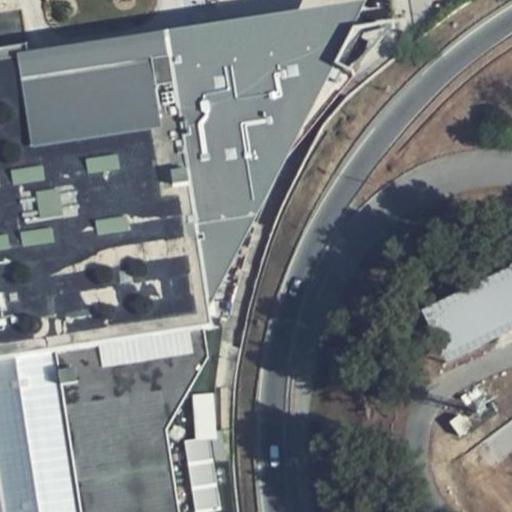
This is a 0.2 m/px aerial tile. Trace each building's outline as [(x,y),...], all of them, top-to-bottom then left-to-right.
[(357,16),(175,44),(205,327),(340,77),(344,40),(357,16)] [(0,360),(205,327),(175,44),(149,48),(168,140),(37,157),(26,66),(26,53),(0,56),(0,360)] [(149,48),(26,66),(37,157),(168,140),(149,48)] [(511,262),(421,305),(446,359),(511,328),(511,262)] [(205,327),(0,360),(0,511),(184,511),(171,433),(211,368),(205,327)]
